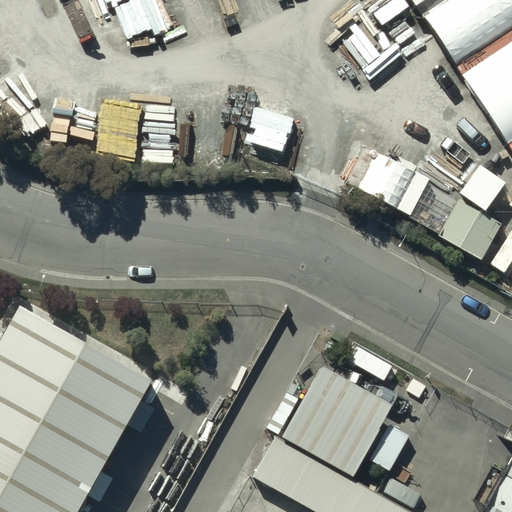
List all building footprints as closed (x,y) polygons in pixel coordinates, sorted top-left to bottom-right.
[(225,33),(189,49),(196,62),(231,46),(225,33)] [(176,53),(139,68),(146,82),(181,68),(176,53)] [(127,60),(91,75),(98,89),(133,74),(127,60)] [(502,223),(458,198),(436,235),(480,260),(502,223)] [(0,511),(80,511),(150,385),(16,311),(3,335),(0,339),(0,511)] [(308,344),(266,420),(342,461),(380,384),(308,344)] [(337,511),(434,511),(342,461),(266,420),(243,461),(337,511)] [(511,511),(511,478),(491,511),(511,511)]
